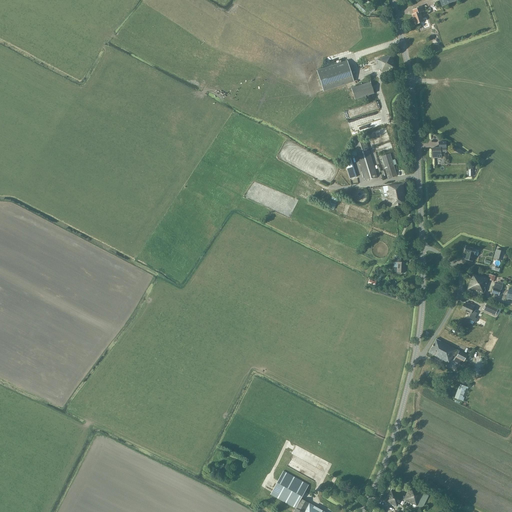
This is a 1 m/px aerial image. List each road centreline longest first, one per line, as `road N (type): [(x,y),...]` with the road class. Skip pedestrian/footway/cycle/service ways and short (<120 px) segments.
road 1 (tertiary): [(361,511),(392,440),(422,304),(412,82),(392,0)]
road 2 (track): [(485,511),(400,469),(419,420),(418,390),(407,388)]
